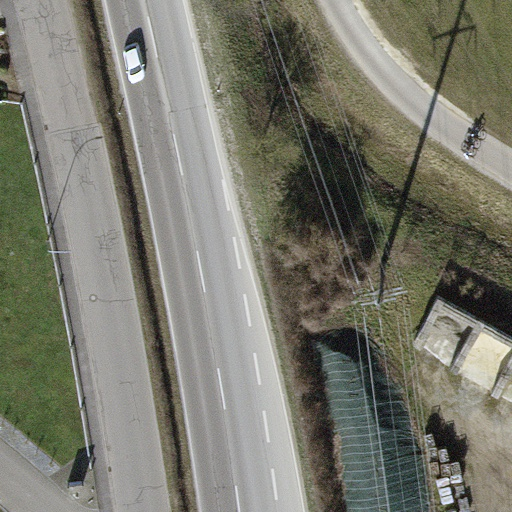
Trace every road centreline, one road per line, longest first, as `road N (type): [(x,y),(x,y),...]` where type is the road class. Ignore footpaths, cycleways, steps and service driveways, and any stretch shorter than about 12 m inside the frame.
road 1 (residential): [(27,0),(141,511)]
road 2 (primary): [(237,511),(149,0)]
road 3 (unclassified): [(342,0),(396,78),(511,159)]
